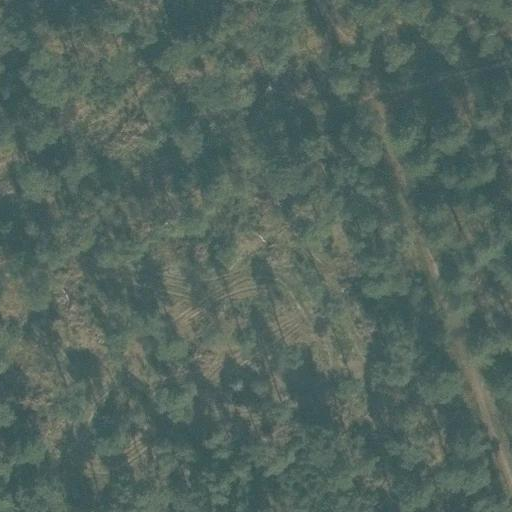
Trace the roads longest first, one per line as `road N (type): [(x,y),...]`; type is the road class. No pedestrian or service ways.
road 1 (track): [(511,475),(372,109)]
road 2 (track): [(0,227),(372,109)]
road 3 (track): [(372,109),(511,70)]
road 4 (track): [(372,109),(308,0)]
